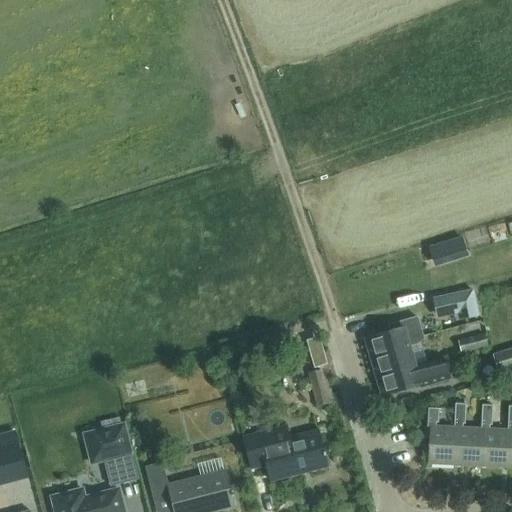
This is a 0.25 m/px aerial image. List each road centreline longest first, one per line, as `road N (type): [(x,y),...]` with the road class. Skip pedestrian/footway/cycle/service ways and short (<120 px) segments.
road 1 (track): [(221,0),(338,328)]
road 2 (residential): [(394,511),(338,328)]
